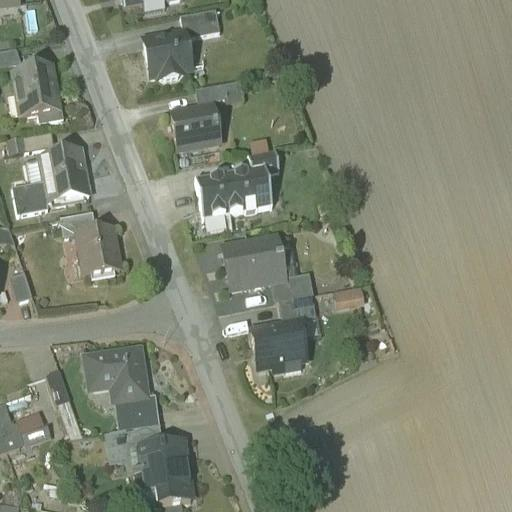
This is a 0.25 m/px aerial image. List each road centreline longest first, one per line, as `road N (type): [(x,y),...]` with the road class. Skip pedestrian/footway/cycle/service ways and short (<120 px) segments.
road 1 (residential): [(71,0),(189,310)]
road 2 (residential): [(189,310),(265,511)]
road 3 (residential): [(0,332),(109,329),(189,310)]
